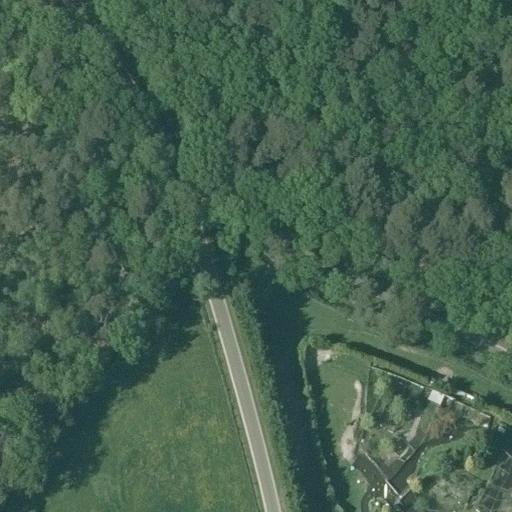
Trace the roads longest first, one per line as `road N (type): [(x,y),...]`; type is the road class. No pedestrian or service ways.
road 1 (unclassified): [(511,360),(214,205),(184,203)]
road 2 (unclassified): [(272,511),(184,203)]
road 3 (unclassified): [(184,203),(124,83),(68,0)]
